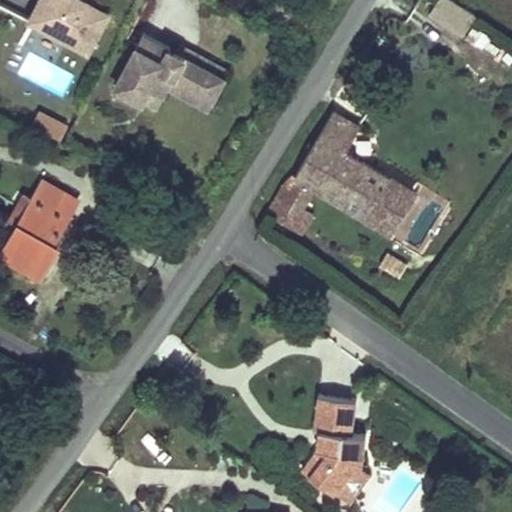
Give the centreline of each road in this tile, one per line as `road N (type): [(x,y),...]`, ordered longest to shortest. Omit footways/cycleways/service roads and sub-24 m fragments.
road 1 (residential): [(220,230),(511,438)]
road 2 (unclassified): [(220,230),(364,0)]
road 3 (unknown): [(77,441),(137,470),(231,484),(298,511)]
road 4 (unclassified): [(104,404),(220,230)]
road 5 (unclassified): [(23,511),(104,404)]
